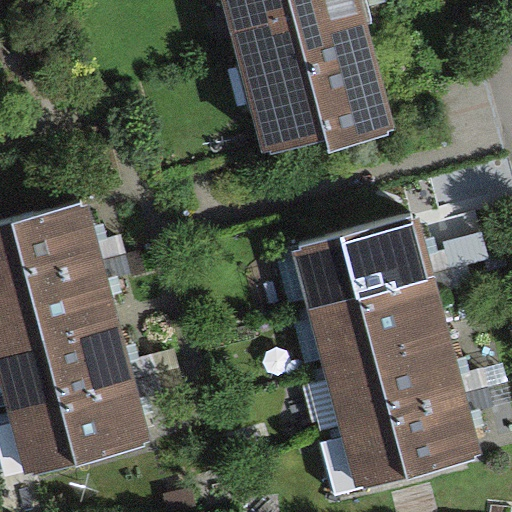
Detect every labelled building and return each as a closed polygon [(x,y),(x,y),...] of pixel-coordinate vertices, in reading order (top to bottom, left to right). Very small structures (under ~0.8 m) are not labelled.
[(391,128),(357,0),(217,0),(259,154),(266,152),(267,155),(321,141),(323,147),(391,128)] [(0,280),(103,252),(87,194),(0,217),(0,280)] [(426,239),(417,206),(293,238),(309,299),(433,267),(426,239)] [(0,342),(119,311),(103,252),(0,280),(0,342)] [(442,300),(433,267),(309,299),(325,361),(449,329),(442,300)] [(135,369),(119,311),(0,342),(0,384),(5,404),(135,369)] [(458,362),(449,329),(325,361),(341,422),(465,390),(458,362)] [(151,428),(135,369),(5,404),(21,463),(151,428)] [(473,420),(465,390),(341,422),(357,484),(481,451),(473,420)]
